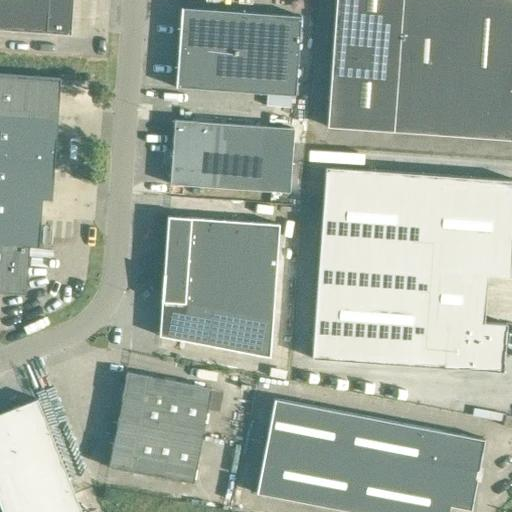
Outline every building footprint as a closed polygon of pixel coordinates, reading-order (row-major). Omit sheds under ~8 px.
[(0,0),(0,28),(70,34),(70,32),(67,32),(69,0),(0,0)] [(511,0),(335,0),(327,126),(392,131),(511,139),(511,0)] [(182,7),(176,87),(295,95),(301,16),(182,7)] [(0,73),(0,114),(57,118),(60,78),(0,73)] [(0,114),(0,242),(29,244),(29,246),(39,247),(42,199),(52,200),(57,118),(0,114)] [(174,120),(170,184),(289,192),(294,128),(174,120)] [(318,263),(439,271),(510,276),(511,243),(511,180),(325,167),(318,263)] [(163,273),(159,335),(269,357),(279,224),(167,216),(164,260),(158,266),(163,273)] [(0,242),(0,291),(26,293),(29,246),(29,244),(0,242)] [(439,271),(318,263),(312,358),(503,372),(504,362),(506,323),(435,318),(439,271)] [(123,397),(118,419),(202,435),(211,388),(126,372),(121,397),(123,397)] [(0,412),(0,506),(2,511),(81,511),(37,398),(0,412)] [(470,510),(477,478),(475,478),(476,470),(478,470),(484,438),(484,439),(274,398),(256,493),(356,511),(448,511),(449,506),(470,509),(470,510)] [(511,427),(511,416),(505,415),(503,426),(511,427)] [(202,435),(118,419),(113,442),(108,466),(193,483),(202,435)]
